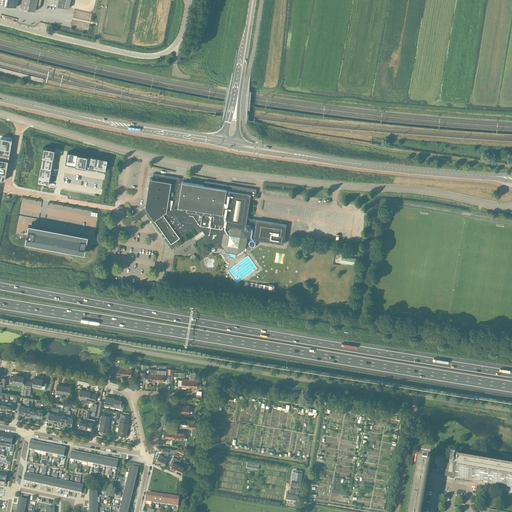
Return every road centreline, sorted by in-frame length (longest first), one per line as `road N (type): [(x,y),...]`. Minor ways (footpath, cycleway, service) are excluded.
road 1 (motorway): [(511,373),(0,286)]
road 2 (motorway): [(0,303),(511,386)]
road 3 (unclassified): [(343,185),(192,165),(20,118)]
road 4 (track): [(511,116),(252,91),(188,76)]
road 5 (secondary): [(225,142),(0,98)]
road 6 (tertiary): [(187,0),(180,36),(150,55),(0,21)]
road 7 (secondary): [(511,177),(301,155)]
road 8 (unclassified): [(343,185),(511,205)]
road 9 (residential): [(131,391),(0,362)]
road 10 (residential): [(148,455),(24,430)]
